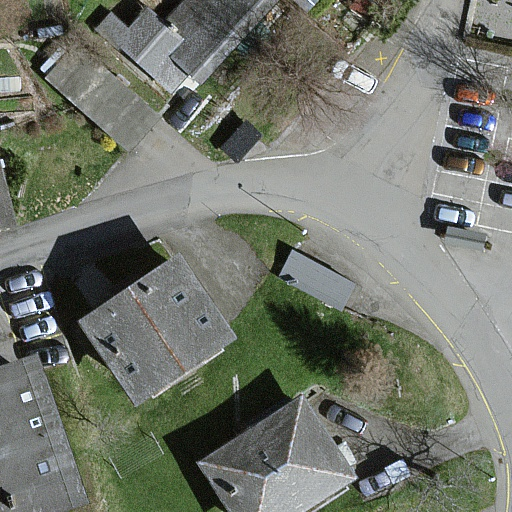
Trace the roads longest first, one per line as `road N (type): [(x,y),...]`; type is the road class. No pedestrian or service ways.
road 1 (unclassified): [(0,250),(213,193),(288,187),(354,205)]
road 2 (unclassified): [(354,205),(438,43),(450,0)]
road 3 (unclassified): [(354,205),(390,227),(480,340)]
